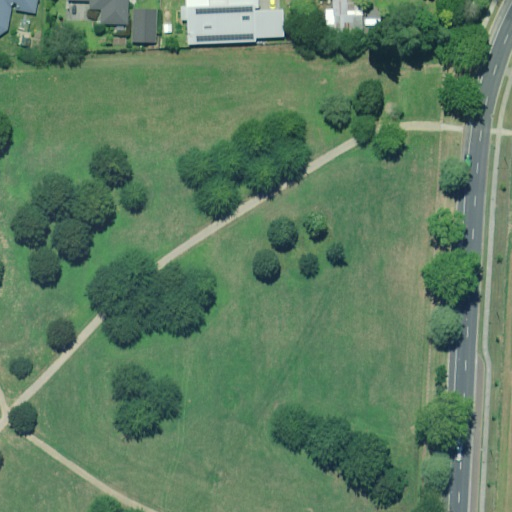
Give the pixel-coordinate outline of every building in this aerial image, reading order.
[(0,0),(0,34),(8,29),(12,9),(17,9),(36,13),(38,0),(0,0)] [(70,0),(91,1),(91,9),(103,9),(102,23),(129,24),(129,0),(70,0)] [(257,43),(257,40),(257,37),(285,37),(284,10),(260,11),(259,0),(186,0),(187,5),(181,5),(181,21),(187,20),(188,42),(188,44),(257,43)] [(348,8),(348,0),(334,0),(335,27),(350,26),(351,33),(365,33),(364,8),(348,8)] [(156,43),(157,10),(135,9),(133,42),(156,43)]
